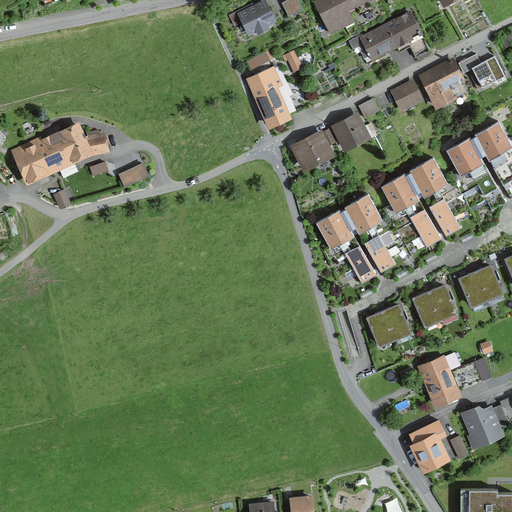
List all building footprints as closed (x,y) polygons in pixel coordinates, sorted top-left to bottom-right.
[(44,12),(64,0),(42,0),(39,2),(44,12)] [(292,0),(288,0),(279,4),(283,15),(296,9),(292,0)] [(329,2),(327,0),(316,0),(311,3),(304,8),(318,37),(340,27),(336,18),(329,2)] [(360,0),(332,0),(329,2),(336,18),(340,27),(352,21),(347,12),(362,4),(360,0)] [(435,0),(441,10),(460,0),(435,0)] [(260,3),(233,16),(243,38),(270,26),(260,3)] [(380,26),(392,50),(417,38),(405,13),(380,26)] [(356,38),(368,62),(392,50),(380,26),(356,38)] [(294,48),(284,55),(295,71),(304,65),(294,48)] [(267,52),(250,60),(258,76),(251,80),(269,124),(289,116),(275,85),(281,83),(267,52)] [(503,72),(494,54),(473,65),(483,83),(503,72)] [(452,58),(421,73),(436,102),(467,87),(452,58)] [(413,78),(392,89),(402,108),(423,97),(413,78)] [(369,101),(356,108),(362,119),(375,112),(369,101)] [(353,117),(328,129),(340,153),(372,137),(366,124),(358,128),(353,117)] [(83,143),(74,126),(9,153),(23,184),(87,159),(83,143)] [(495,127),(469,140),(484,166),(489,164),(508,153),(495,127)] [(317,134),(323,146),(332,142),(326,129),(317,134)] [(300,175),(330,160),(323,146),(317,134),(287,149),(300,175)] [(83,143),(87,159),(106,154),(101,139),(83,143)] [(469,140),(445,152),(459,179),(480,169),(484,166),(469,140)] [(511,151),(508,153),(489,164),(508,198),(511,196),(511,151)] [(94,174),(110,168),(107,159),(91,165),(94,174)] [(120,172),(126,184),(150,172),(144,160),(120,172)] [(430,161),(405,174),(419,200),(422,199),(444,187),(430,161)] [(480,169),(459,179),(453,183),(468,209),(482,201),(489,211),(501,204),(480,169)] [(405,174),(381,186),(394,213),(415,203),(419,200),(405,174)] [(444,187),(422,199),(443,235),(457,227),(452,219),(465,211),(450,184),(444,187)] [(49,196),(56,212),(67,206),(59,191),(49,196)] [(362,198),(338,211),(352,238),(355,236),(376,225),(362,198)] [(415,203),(394,213),(388,217),(405,246),(416,240),(421,248),(436,239),(415,203)] [(338,211),(313,224),(327,251),(348,239),(352,238),(338,211)] [(376,225),(355,236),(376,272),(390,264),(386,257),(399,250),(383,221),(376,225)] [(369,276),(348,239),(327,251),(322,254),(338,284),(354,275),(358,282),(369,276)] [(511,258),(502,262),(511,288),(511,258)] [(472,274),(484,304),(499,298),(488,268),(472,274)] [(472,274),(456,281),(468,310),(484,304),(472,274)] [(454,317),(442,287),(426,293),(438,323),(454,317)] [(438,323),(426,293),(410,300),(422,329),(438,323)] [(407,337),(395,307),(380,313),(391,343),(407,337)] [(375,349),(391,343),(380,313),(363,320),(375,349)] [(453,355),(420,368),(436,406),(461,395),(452,371),(459,368),(453,355)] [(477,363),(454,373),(461,390),(484,381),(477,363)] [(481,407),(462,415),(477,450),(505,437),(501,426),(511,421),(511,420),(504,402),(487,411),(481,407)] [(442,420),(410,434),(426,470),(451,459),(442,439),(449,435),(442,420)] [(450,440),(460,459),(469,454),(460,435),(450,440)] [(499,489),(464,490),(464,511),(511,511),(511,493),(499,494),(499,489)] [(315,511),(314,496),(293,498),(293,511),(315,511)] [(276,511),(276,502),(252,504),(252,511),(276,511)]
